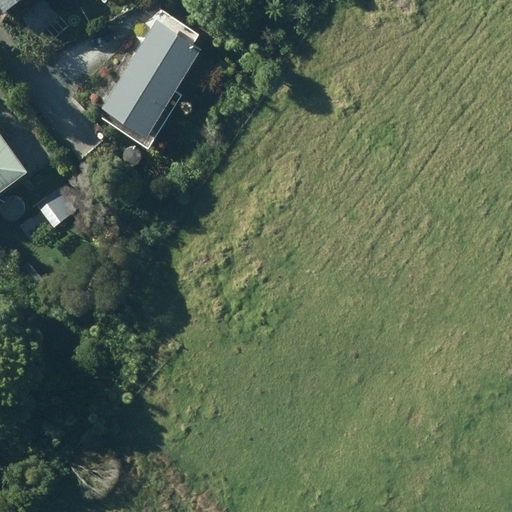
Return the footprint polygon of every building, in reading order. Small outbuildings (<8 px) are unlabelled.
[(0,0),(0,8),(11,0),(0,0)] [(41,0),(37,0),(18,18),(35,35),(56,15),(41,0)] [(153,23),(99,110),(141,136),(195,49),(153,23)] [(0,187),(22,172),(0,140),(0,187)] [(78,208),(61,186),(36,206),(53,228),(78,208)] [(43,284),(25,262),(9,275),(26,297),(43,284)]
